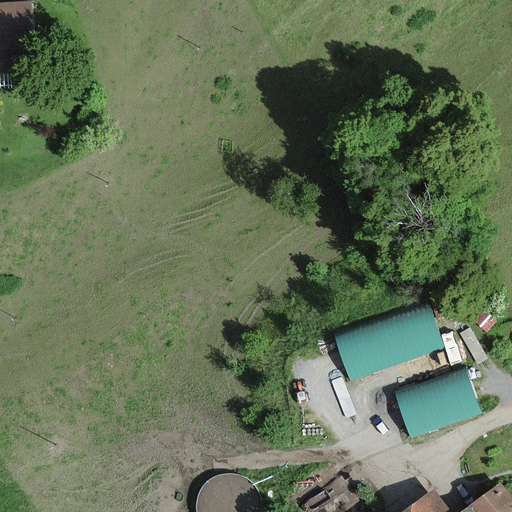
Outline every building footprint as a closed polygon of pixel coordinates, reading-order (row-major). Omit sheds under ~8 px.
[(26,4),(0,6),(0,70),(32,67),(26,4)] [(338,341),(351,377),(439,346),(427,310),(338,341)] [(476,410),(464,375),(398,396),(410,432),(476,410)] [(195,488),(206,511),(228,511),(254,500),(239,467),(195,488)] [(511,511),(511,500),(500,485),(470,507),(474,511),(511,511)] [(444,511),(430,494),(406,511),(444,511)]
